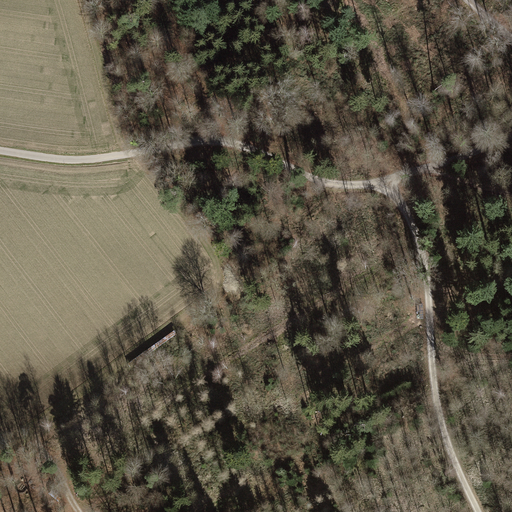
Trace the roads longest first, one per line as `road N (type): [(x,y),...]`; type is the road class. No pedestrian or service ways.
road 1 (track): [(0,448),(222,284),(222,264),(136,153)]
road 2 (track): [(478,511),(440,422),(422,268),(405,214),(382,182)]
road 3 (track): [(382,182),(328,185),(226,149),(136,153)]
road 4 (track): [(83,0),(120,154)]
road 5 (track): [(0,150),(65,159),(136,153)]
